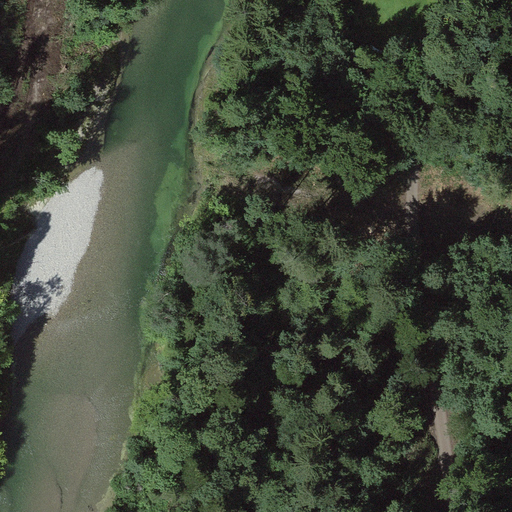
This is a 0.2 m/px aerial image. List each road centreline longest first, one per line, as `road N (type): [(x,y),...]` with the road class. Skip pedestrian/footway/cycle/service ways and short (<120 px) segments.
road 1 (track): [(491,0),(433,67),(416,137),(417,245),(457,511)]
road 2 (track): [(38,0),(37,28),(0,117)]
